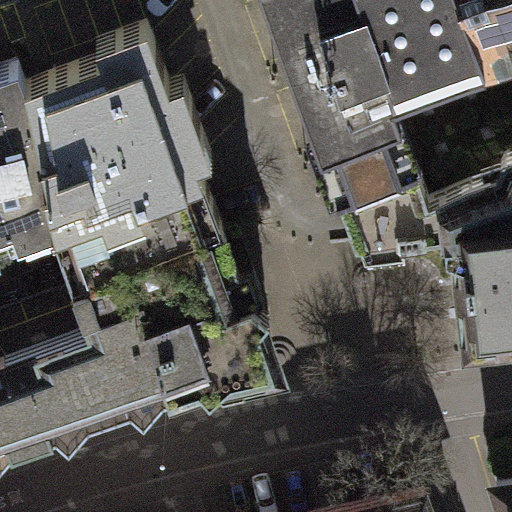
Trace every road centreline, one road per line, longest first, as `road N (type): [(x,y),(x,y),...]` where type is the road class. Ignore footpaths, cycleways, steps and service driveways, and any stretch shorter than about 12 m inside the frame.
road 1 (residential): [(0,501),(221,436),(436,396)]
road 2 (residential): [(478,511),(436,396)]
